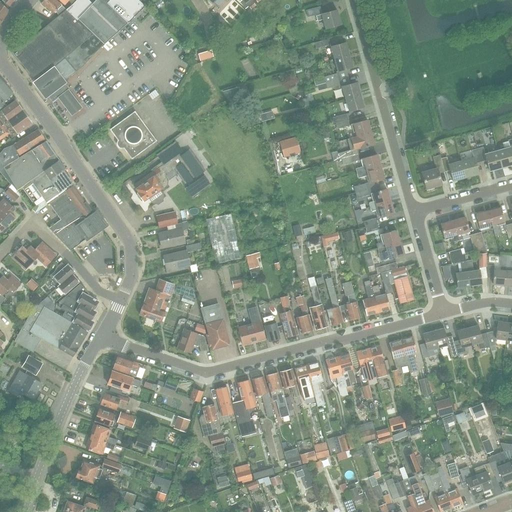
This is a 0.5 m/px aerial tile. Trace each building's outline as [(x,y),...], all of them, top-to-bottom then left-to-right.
[(48,25),(13,54),(36,81),(34,83),(45,97),(46,97),(64,81),(63,80),(75,72),(83,66),(98,50),(103,43),(104,44),(106,42),(111,37),(128,22),(144,5),(139,0),(95,0),(91,4),(86,0),(76,0),(72,5),(66,10),(58,16),(57,17),(48,25)] [(55,0),(43,0),(41,3),(52,13),(55,10),(58,16),(66,10),(60,5),(55,0)] [(253,3),(256,1),(255,0),(242,0),(248,7),(249,6),(251,9),(256,5),(253,3)] [(0,21),(9,11),(0,1),(0,21)] [(325,28),(341,24),(337,10),(322,14),(320,7),(306,10),(308,17),(316,15),(318,21),(323,19),(325,28)] [(218,15),(213,21),(218,26),(224,20),(218,15)] [(184,35),(177,42),(181,46),(189,39),(184,35)] [(316,49),(330,45),(328,39),(314,43),(316,49)] [(334,59),(349,55),(346,43),(331,47),(334,59)] [(200,61),(214,57),(211,50),(198,54),(200,61)] [(348,77),(346,69),(352,67),(349,55),(334,59),(337,71),(338,73),(324,77),(323,75),(317,76),(319,84),(325,82),(325,83),(348,77)] [(209,79),(223,68),(218,60),(213,64),(215,66),(205,73),(209,79)] [(357,82),(350,84),(348,77),(325,83),(327,89),(341,85),(341,86),(342,86),(345,99),(360,94),(357,82)] [(0,110),(6,106),(3,103),(5,101),(7,102),(12,98),(10,95),(12,93),(0,78),(0,110)] [(236,85),(220,90),(234,107),(242,105),(236,85)] [(68,87),(57,95),(72,114),(83,105),(68,87)] [(154,90),(148,95),(152,100),(158,95),(154,90)] [(360,94),(345,99),(349,111),(363,107),(360,94)] [(0,138),(8,132),(11,137),(31,123),(15,101),(6,106),(0,110),(0,138)] [(135,112),(110,129),(118,140),(117,141),(116,143),(117,144),(118,146),(120,147),(121,147),(123,146),(131,158),(156,141),(135,112)] [(333,123),(335,123),(347,119),(345,113),(332,117),(333,123)] [(337,129),(349,125),(347,119),(335,123),(337,129)] [(356,136),(370,132),(367,120),(351,124),(353,132),(355,132),(356,136)] [(0,167),(19,155),(44,139),(38,129),(12,145),(4,148),(3,148),(0,151),(0,167)] [(328,129),(321,131),(323,138),(330,136),(328,129)] [(350,150),(338,154),(339,159),(341,159),(357,154),(356,149),(358,149),(374,144),(370,132),(356,136),(347,139),(350,150)] [(295,136),(280,141),(284,156),(289,155),(289,157),(295,155),(295,153),(300,152),(295,136)] [(511,154),(511,153),(511,138),(508,140),(510,147),(497,150),(502,167),(511,164),(511,154)] [(59,160),(46,141),(18,157),(18,156),(0,167),(0,171),(10,184),(13,182),(17,189),(22,186),(23,186),(59,160)] [(136,194),(141,201),(143,200),(144,200),(148,197),(152,203),(156,204),(162,199),(163,196),(159,190),(167,184),(167,181),(164,177),(176,169),(188,186),(185,188),(192,197),(209,184),(203,175),(200,177),(199,175),(204,171),(189,150),(183,154),(176,143),(158,155),(163,163),(158,167),(156,166),(151,169),(155,175),(143,183),(141,180),(134,185),(136,188),(138,192),(139,193),(136,194)] [(502,167),(497,150),(485,154),(483,147),(477,148),(481,162),(486,160),(489,171),(502,167)] [(475,163),(481,162),(477,148),(471,150),(473,157),(461,161),(465,177),(478,174),(475,163)] [(357,154),(341,159),(343,164),(359,160),(357,154)] [(363,166),(355,168),(357,173),(380,167),(377,155),(361,159),(363,166)] [(438,173),(444,172),(439,155),(432,157),(435,169),(421,173),(426,188),(441,184),(438,173)] [(465,177),(461,161),(448,164),(446,157),(440,159),(440,155),(439,155),(444,172),(450,170),(453,181),(465,177)] [(58,194),(58,193),(72,183),(62,170),(65,168),(59,160),(23,186),(25,189),(33,183),(42,196),(33,202),(36,205),(31,208),(35,213),(49,203),(60,219),(48,228),(70,250),(80,243),(91,236),(89,233),(104,222),(96,211),(93,213),(74,185),(68,189),(66,188),(58,194)] [(367,183),(353,187),(355,192),(379,186),(377,180),(383,179),(380,167),(357,173),(358,178),(366,176),(367,183)] [(379,186),(355,192),(357,198),(371,194),(373,202),(369,203),(370,207),(390,201),(386,189),(384,190),(380,191),(379,186)] [(14,201),(18,197),(14,193),(9,188),(5,192),(14,201)] [(6,226),(15,217),(11,213),(15,208),(4,198),(0,202),(0,223),(2,225),(0,226),(0,229),(4,233),(8,228),(6,226)] [(371,211),(375,210),(377,218),(393,213),(390,201),(370,207),(371,211)] [(505,225),(504,223),(500,208),(488,211),(491,225),(492,225),(495,236),(501,234),(500,231),(506,230),(508,238),(511,236),(511,229),(510,224),(505,225)] [(359,210),(353,212),(356,220),(359,219),(362,213),(361,209),(359,210)] [(487,226),(491,225),(488,211),(476,214),(480,230),(488,228),(487,226)] [(159,227),(177,223),(174,212),(157,216),(159,227)] [(231,213),(205,219),(216,264),(241,259),(231,213)] [(462,239),(461,235),(469,233),(465,217),(452,221),(458,241),(462,239)] [(365,227),(377,224),(375,218),(363,221),(365,227)] [(187,221),(177,224),(175,224),(176,229),(158,233),(161,245),(172,243),(173,245),(185,242),(182,230),(189,229),(187,221)] [(454,242),(458,241),(452,221),(440,224),(445,240),(453,238),(454,242)] [(299,224),(292,226),(294,236),(301,235),(299,224)] [(366,233),(378,229),(377,224),(365,227),(366,233)] [(313,226),(303,228),(305,234),(315,232),(313,226)] [(349,230),(342,232),(343,239),(351,237),(349,230)] [(382,242),(376,243),(378,249),(385,247),(399,242),(396,230),(380,235),(382,242)] [(320,236),(323,247),(328,246),(327,241),(339,238),(338,231),(320,236)] [(487,253),(484,244),(481,232),(475,234),(480,252),(487,253)] [(474,252),(480,252),(475,234),(469,235),(473,247),(474,252)] [(21,246),(11,257),(22,266),(25,270),(29,265),(36,258),(42,263),(45,266),(56,254),(42,241),(38,245),(34,250),(30,246),(26,250),(21,246)] [(196,261),(194,251),(201,249),(200,243),(186,246),(187,250),(163,255),(167,272),(179,270),(179,269),(183,268),(183,267),(190,265),(189,263),(196,261)] [(385,247),(378,249),(379,253),(381,260),(387,259),(402,254),(399,243),(385,247)] [(286,248),(278,250),(282,263),(289,261),(286,248)] [(450,258),(462,255),(460,249),(448,252),(450,258)] [(258,251),(245,256),(247,260),(260,257),(258,251)] [(365,252),(363,253),(365,260),(372,258),(370,251),(365,252)] [(478,253),(478,267),(486,266),(486,253),(478,253)] [(470,286),(465,261),(464,254),(462,255),(450,258),(451,265),(460,262),(461,272),(455,273),(458,288),(470,286)] [(504,285),(506,255),(501,255),(500,270),(494,270),(494,265),(486,265),(487,277),(493,278),(493,284),(504,285)] [(472,270),(472,266),(471,260),(465,261),(470,286),(481,284),(479,269),(472,270)] [(58,287),(72,274),(74,272),(68,265),(65,266),(61,262),(57,266),(54,271),(49,276),(52,280),(52,281),(55,284),(56,284),(58,287)] [(398,269),(397,268),(396,262),(388,264),(388,265),(376,268),(377,274),(380,273),(386,271),(389,270),(389,271),(398,269)] [(448,265),(442,266),(444,278),(450,277),(448,265)] [(406,277),(394,280),(393,276),(406,273),(404,266),(397,268),(398,269),(389,271),(389,270),(386,271),(390,284),(394,283),(400,303),(412,299),(406,277)] [(386,271),(380,273),(384,287),(385,293),(386,294),(392,292),(390,284),(386,271)] [(72,274),(58,287),(64,293),(78,282),(72,274)] [(13,292),(20,284),(11,275),(7,280),(2,275),(0,278),(0,303),(5,298),(2,295),(9,288),(13,292)] [(170,296),(174,284),(159,279),(155,290),(149,288),(139,314),(160,322),(167,303),(163,301),(166,295),(170,296)] [(233,287),(245,285),(244,279),(231,281),(233,287)] [(327,287),(334,285),(333,281),(332,281),(331,279),(326,280),(326,282),(327,287)] [(345,305),(349,320),(360,317),(350,280),(343,282),(346,294),(348,293),(351,303),(345,305)] [(368,298),(362,300),(366,315),(379,312),(371,284),(369,281),(363,282),(368,298)] [(371,284),(379,312),(390,309),(385,293),(380,295),(378,285),(374,286),(372,281),(370,282),(371,284)] [(81,304),(88,292),(84,288),(84,287),(81,284),(80,284),(58,302),(58,307),(61,307),(62,305),(76,313),(81,304)] [(327,326),(320,300),(316,285),(310,287),(315,306),(309,307),(316,329),(327,326)] [(339,306),(335,293),(334,287),(328,288),(329,295),(333,308),(327,309),(331,325),(343,322),(340,311),(343,310),(341,305),(339,306)] [(98,301),(87,295),(88,293),(88,292),(81,304),(76,313),(90,321),(95,312),(92,310),(98,301)] [(180,295),(179,299),(181,300),(179,306),(187,308),(190,298),(180,295)] [(287,295),(279,297),(283,312),(279,313),(280,314),(281,319),(286,337),(297,334),(290,308),(287,295)] [(308,315),(307,310),(303,295),(296,297),(298,306),(300,305),(302,311),(303,316),(297,318),(301,333),(312,330),(308,315)] [(73,356),(87,331),(72,322),(72,323),(53,312),(48,309),(47,308),(37,302),(15,341),(33,352),(41,338),(73,356)] [(53,303),(47,308),(48,309),(53,312),(55,305),(53,303)] [(213,348),(229,344),(218,304),(202,309),(209,334),(207,334),(210,346),(212,346),(213,348)] [(61,307),(60,308),(65,311),(62,316),(72,322),(87,331),(91,325),(93,322),(90,321),(77,313),(76,313),(62,305),(61,307)] [(252,324),(238,328),(242,345),(266,339),(261,321),(260,322),(256,307),(248,309),(252,324)] [(506,340),(508,323),(497,321),(496,332),(492,331),(486,333),(489,346),(495,345),(495,338),(506,340)] [(269,342),(280,339),(276,323),(265,326),(269,342)] [(478,325),(467,328),(471,344),(477,343),(479,349),(484,348),(489,346),(486,333),(480,334),(478,325)] [(453,341),(452,336),(446,337),(443,328),(433,331),(437,347),(448,345),(451,357),(457,355),(453,341)] [(465,346),(471,344),(467,328),(456,331),(459,340),(453,341),(457,355),(467,352),(465,346)] [(205,337),(197,334),(184,329),(177,348),(191,353),(194,345),(200,347),(201,352),(208,350),(205,337)] [(431,349),(437,347),(433,331),(422,334),(425,343),(419,344),(423,358),(433,355),(431,349)] [(401,339),(410,372),(417,370),(412,353),(417,352),(412,336),(401,339)] [(401,339),(389,343),(393,358),(396,367),(397,367),(400,366),(402,366),(407,364),(409,372),(410,372),(401,339)] [(387,374),(384,361),(380,346),(368,349),(372,364),(376,377),(387,374)] [(376,377),(372,364),(368,349),(356,352),(361,367),(367,365),(371,379),(376,377)] [(351,386),(347,371),(353,369),(348,354),(337,357),(341,373),(345,388),(351,386)] [(22,367),(34,374),(40,363),(28,356),(22,367)] [(137,371),(136,370),(138,364),(117,356),(112,369),(135,377),(137,371)] [(337,357),(325,360),(329,376),(330,379),(336,377),(339,389),(341,396),(347,395),(345,388),(341,373),(337,357)] [(317,362),(306,365),(310,381),(315,399),(317,406),(324,404),(318,382),(322,381),(317,362)] [(315,399),(310,381),(306,365),(294,368),(298,384),(305,382),(310,400),(315,399)] [(296,384),(295,385),(291,369),(280,372),(284,388),(289,386),(292,397),(293,397),(294,400),(296,404),(301,403),(296,384)] [(396,369),(391,371),(394,384),(395,383),(395,386),(401,384),(401,382),(398,369),(396,369)] [(41,384),(27,375),(20,371),(8,390),(16,395),(19,390),(33,399),(41,384)] [(108,376),(107,382),(108,382),(107,384),(111,385),(110,390),(120,393),(121,389),(128,391),(130,385),(138,388),(140,381),(112,371),(110,377),(108,376)] [(281,388),(277,373),(266,376),(270,391),(271,391),(272,396),(277,394),(281,409),(287,407),(284,398),(282,388),(281,388)] [(490,376),(486,382),(490,385),(494,379),(490,376)] [(268,392),(267,392),(263,377),(251,380),(256,395),(261,394),(267,417),(274,415),(268,392)] [(427,377),(419,379),(423,395),(430,393),(427,379),(427,377)] [(157,385),(175,391),(177,385),(166,381),(165,383),(158,380),(157,385)] [(157,385),(153,383),(153,384),(142,381),(141,386),(155,391),(157,385)] [(242,401),(234,403),(237,414),(236,414),(241,436),(255,432),(251,419),(249,420),(246,409),(255,407),(248,381),(237,384),(242,401)] [(371,397),(368,384),(361,386),(365,399),(371,397)] [(226,387),(214,390),(218,403),(221,415),(233,412),(232,408),(226,387)] [(199,402),(202,391),(193,388),(190,399),(199,402)] [(126,404),(128,399),(117,395),(116,397),(104,393),(100,404),(115,410),(118,402),(126,404)] [(295,417),(289,396),(284,398),(287,407),(291,423),(294,421),(294,418),(295,417)] [(449,398),(434,402),(438,416),(453,412),(449,398)] [(360,402),(356,407),(363,413),(367,407),(360,402)] [(221,431),(214,407),(214,404),(202,407),(204,415),(201,415),(201,416),(199,420),(202,428),(204,437),(211,435),(214,445),(215,445),(217,454),(225,451),(223,443),(224,443),(221,431)] [(481,404),(471,408),(475,418),(485,414),(481,404)] [(109,427),(114,414),(98,409),(94,421),(109,427)] [(467,420),(463,411),(455,415),(458,423),(467,420)] [(132,427),(135,417),(120,412),(117,422),(132,427)] [(401,415),(388,419),(391,431),(404,428),(401,415)] [(452,415),(442,418),(446,432),(450,430),(449,427),(455,425),(453,421),(454,421),(452,415)] [(186,432),(190,420),(177,416),(173,428),(186,432)] [(90,436),(114,444),(115,440),(107,437),(109,430),(94,425),(94,426),(92,427),(91,430),(92,431),(90,436)] [(507,427),(493,425),(500,442),(505,443),(507,427)] [(387,428),(376,431),(378,437),(389,434),(387,428)] [(414,428),(407,431),(409,437),(416,434),(414,428)] [(361,442),(375,438),(373,429),(358,432),(361,442)] [(397,441),(402,439),(399,430),(394,431),(397,441)] [(345,449),(361,446),(358,437),(352,439),(350,432),(341,435),(345,449)] [(341,435),(333,437),(337,451),(345,449),(341,435)] [(391,435),(377,440),(379,444),(393,439),(391,435)] [(112,449),(114,444),(90,436),(88,441),(87,442),(85,445),(86,447),(86,448),(101,454),(104,446),(112,449)] [(156,443),(137,436),(134,445),(148,451),(148,449),(153,451),(156,443)] [(447,440),(442,442),(446,452),(451,450),(447,440)] [(232,443),(225,445),(227,451),(233,450),(232,443)] [(377,470),(367,443),(362,445),(373,471),(377,470)] [(327,446),(314,449),(316,458),(329,455),(327,446)] [(362,446),(353,449),(354,452),(358,454),(364,452),(362,446)] [(503,451),(487,457),(489,463),(494,476),(500,473),(503,483),(511,479),(511,474),(507,462),(503,451)] [(302,464),(316,460),(314,452),(309,454),(308,452),(299,454),(302,464)] [(415,457),(413,452),(405,455),(412,473),(420,470),(418,467),(415,457)] [(106,458),(117,462),(119,457),(108,453),(106,458)] [(288,468),(301,464),(299,455),(286,459),(288,468)] [(419,456),(415,457),(418,467),(423,465),(419,456)] [(118,472),(120,465),(104,459),(101,467),(118,472)] [(76,477),(92,483),(95,477),(99,479),(102,469),(97,468),(98,465),(83,460),(80,469),(79,468),(78,469),(76,471),(75,474),(76,477)] [(159,460),(156,466),(166,470),(167,468),(168,463),(159,460)] [(305,463),(294,467),(298,477),(301,476),(309,473),(305,463)] [(451,478),(458,476),(454,463),(447,465),(451,478)] [(489,478),(494,476),(489,463),(484,465),(474,469),(476,475),(482,491),(492,487),(489,478)] [(456,487),(451,489),(441,465),(436,468),(439,475),(451,507),(462,503),(456,487)] [(482,491),(476,475),(471,477),(467,466),(459,469),(460,474),(459,475),(463,488),(468,486),(472,495),(482,491)] [(249,469),(236,473),(239,482),(252,478),(249,469)] [(258,471),(252,473),(254,480),(260,478),(259,472),(258,471)] [(451,507),(439,475),(431,478),(428,472),(422,474),(424,478),(425,481),(424,481),(429,492),(439,488),(439,489),(438,489),(439,493),(433,496),(440,511),(451,507)] [(278,475),(270,478),(273,486),(281,483),(278,475)] [(420,511),(410,485),(409,482),(406,475),(393,481),(395,487),(399,498),(407,495),(408,496),(407,497),(411,507),(406,509),(407,511),(420,511)] [(226,476),(217,478),(219,488),(228,485),(226,476)] [(261,478),(257,480),(259,484),(263,483),(265,486),(270,484),(267,476),(261,478)] [(413,476),(407,478),(409,482),(410,485),(415,483),(413,476)] [(415,483),(410,485),(420,511),(433,511),(429,500),(423,502),(415,483)] [(377,499),(383,497),(378,485),(372,488),(377,499)] [(356,487),(349,490),(351,497),(358,495),(356,487)] [(393,500),(399,498),(395,487),(389,489),(393,500)] [(127,492),(124,501),(132,504),(135,495),(127,492)] [(157,492),(155,499),(163,501),(166,494),(157,492)] [(388,511),(401,511),(398,511),(395,511),(393,504),(392,504),(388,495),(383,497),(385,503),(388,511)] [(88,511),(90,506),(96,508),(98,502),(86,498),(84,504),(85,504),(84,507),(67,502),(65,507),(64,509),(63,511),(62,511),(88,511)] [(356,511),(351,498),(342,502),(346,511),(356,511)] [(135,502),(134,507),(145,511),(146,506),(135,502)] [(388,511),(385,503),(379,505),(381,511),(388,511)]
